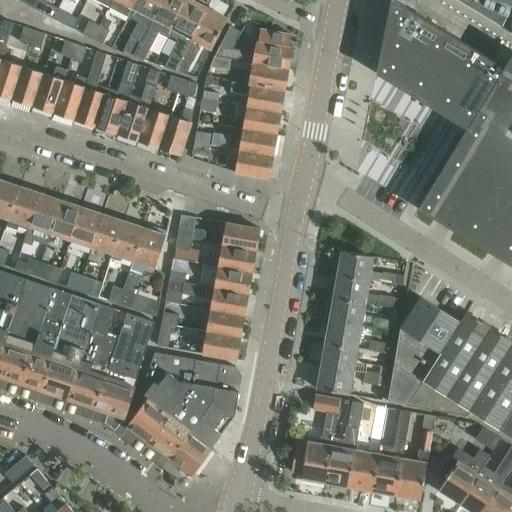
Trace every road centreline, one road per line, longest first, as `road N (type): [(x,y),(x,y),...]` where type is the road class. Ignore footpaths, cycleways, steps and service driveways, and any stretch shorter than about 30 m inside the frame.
road 1 (residential): [(296,207),(184,188),(0,125)]
road 2 (unclassified): [(238,491),(296,207)]
road 3 (residential): [(511,305),(304,175)]
road 4 (residential): [(0,415),(84,450),(165,511)]
road 5 (unclassified): [(304,175),(334,30)]
